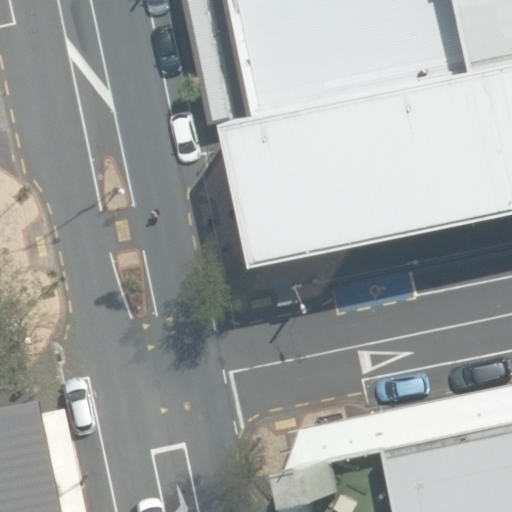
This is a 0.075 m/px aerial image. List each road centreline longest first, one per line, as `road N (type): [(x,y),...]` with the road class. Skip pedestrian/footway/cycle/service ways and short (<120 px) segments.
road 1 (secondary): [(78,0),(157,390)]
road 2 (residential): [(511,313),(157,390)]
road 3 (secondary): [(157,390),(183,511)]
